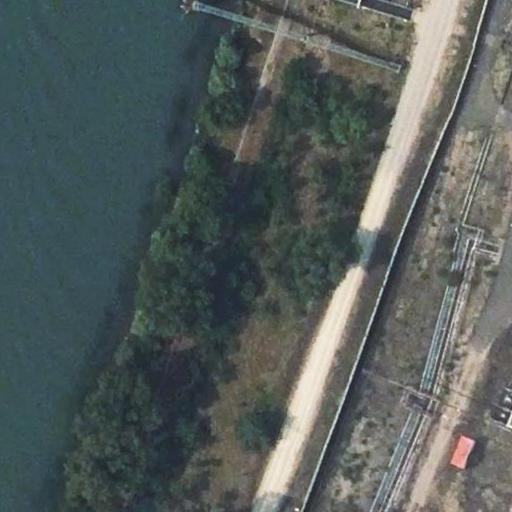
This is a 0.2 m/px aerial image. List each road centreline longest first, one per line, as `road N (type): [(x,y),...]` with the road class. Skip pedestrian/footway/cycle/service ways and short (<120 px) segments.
road 1 (track): [(121,511),(174,385),(293,0)]
road 2 (track): [(264,511),(307,404),(427,0)]
road 3 (track): [(480,353),(415,511)]
